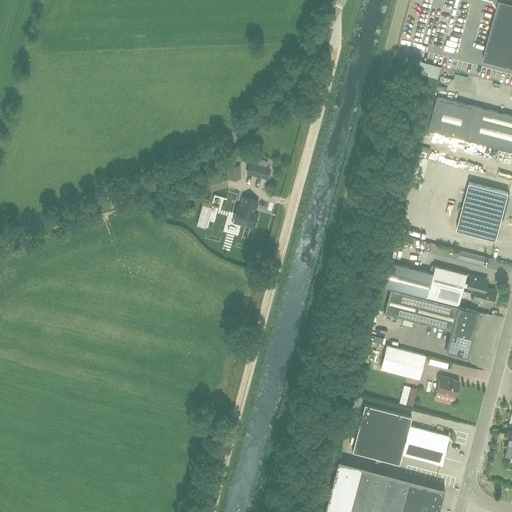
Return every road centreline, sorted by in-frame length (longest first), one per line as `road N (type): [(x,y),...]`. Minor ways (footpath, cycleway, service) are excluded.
road 1 (track): [(208,511),(333,50),(335,18)]
road 2 (unclassified): [(256,511),(381,84)]
road 3 (unclassified): [(0,237),(104,202),(241,135),(296,75),(344,0)]
road 4 (tertiary): [(465,496),(511,321)]
